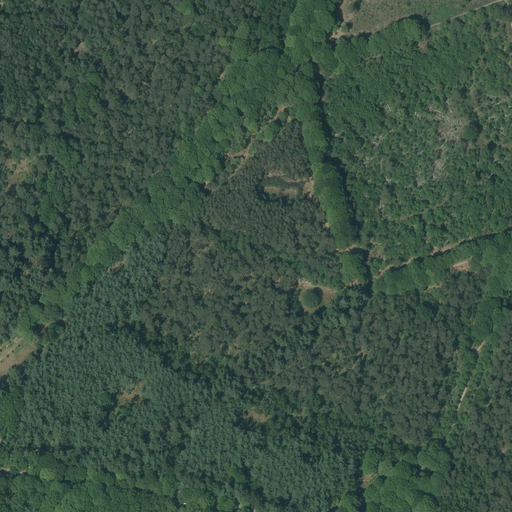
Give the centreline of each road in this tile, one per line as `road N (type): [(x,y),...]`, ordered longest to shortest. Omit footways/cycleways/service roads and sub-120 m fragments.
road 1 (track): [(511,244),(364,299),(90,486)]
road 2 (track): [(299,62),(0,359)]
road 3 (track): [(318,0),(298,73),(364,299)]
road 4 (track): [(417,511),(511,271)]
road 5 (primary): [(213,511),(0,475)]
